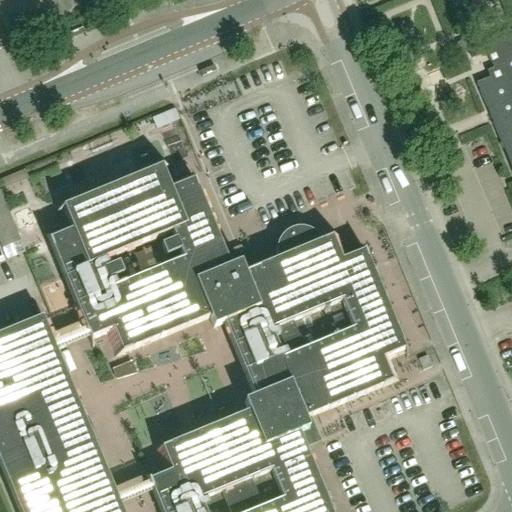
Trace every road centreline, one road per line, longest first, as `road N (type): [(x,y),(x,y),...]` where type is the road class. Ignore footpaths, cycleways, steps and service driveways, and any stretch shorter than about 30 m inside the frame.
road 1 (unclassified): [(511,452),(320,0)]
road 2 (tertiary): [(0,112),(274,0)]
